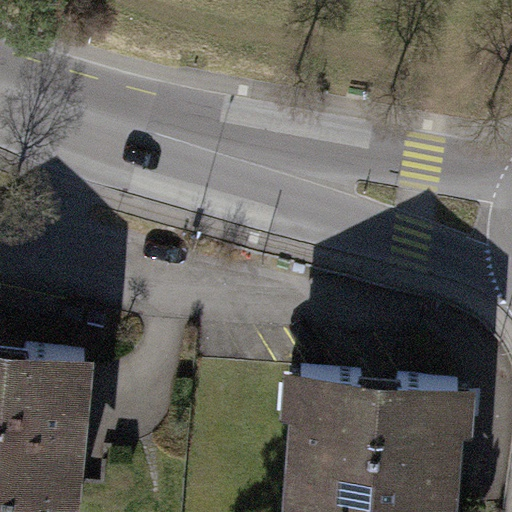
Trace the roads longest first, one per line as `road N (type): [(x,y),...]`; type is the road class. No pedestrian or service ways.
road 1 (primary): [(0,80),(338,180),(511,217)]
road 2 (unknown): [(83,105),(61,265)]
